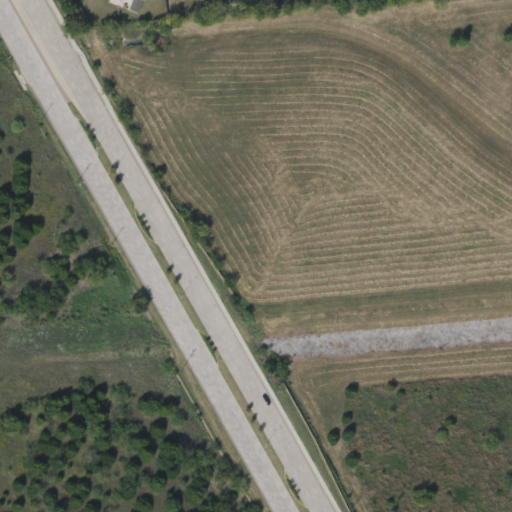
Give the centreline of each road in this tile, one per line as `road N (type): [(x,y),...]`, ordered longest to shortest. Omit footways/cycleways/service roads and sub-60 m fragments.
road 1 (primary): [(322,511),(30,0)]
road 2 (primary): [(0,2),(292,511)]
